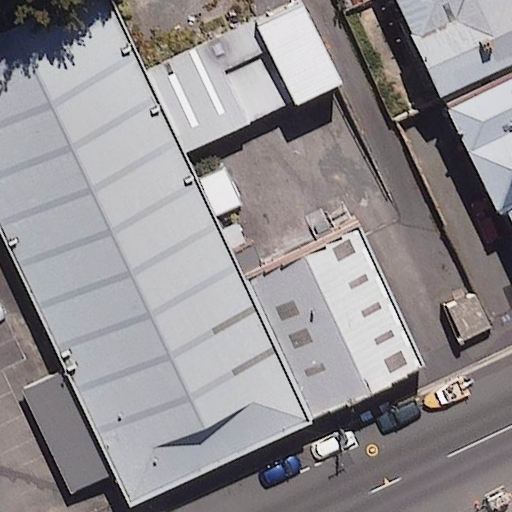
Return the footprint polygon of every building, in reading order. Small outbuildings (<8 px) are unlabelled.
[(128,0),(47,0),(0,22),(0,177),(149,490),(323,407),(260,275),(128,0)] [(329,0),(291,0),(170,58),(209,139),(362,66),(329,0)] [(511,0),(418,0),(451,69),(511,40),(511,0)] [(511,69),(461,94),(511,200),(511,69)] [(260,275),(323,407),(444,349),(381,217),(260,275)] [(488,320),(470,288),(444,303),(462,335),(488,320)]
